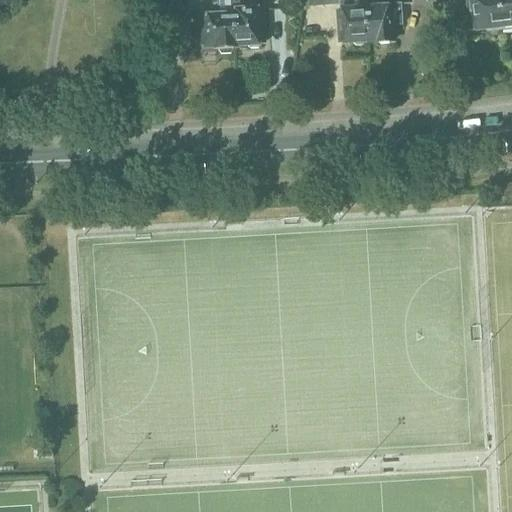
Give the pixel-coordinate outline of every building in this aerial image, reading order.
[(190,0),(171,0),(168,14),(185,19),(190,0)] [(199,18),(195,36),(195,49),(199,49),(199,51),(216,50),(218,50),(221,55),(231,55),(233,49),(235,49),(231,0),(217,0),(218,17),(199,18)] [(231,0),(235,49),(243,49),(249,48),(251,51),(258,51),(261,48),(265,48),(263,13),(264,13),(263,0),(231,0)] [(368,40),(365,0),(340,0),(343,42),(354,41),(358,44),(364,44),(366,40),(368,40)] [(369,43),(394,42),(392,25),(404,24),(403,2),(390,3),(390,5),(378,6),(377,0),(365,0),(368,40),(369,43)] [(411,0),(412,5),(436,5),(436,1),(435,0),(470,0),(475,32),(475,33),(489,31),(492,34),(504,33),(499,0),(411,0)] [(511,0),(499,0),(504,33),(511,31),(511,0)]
